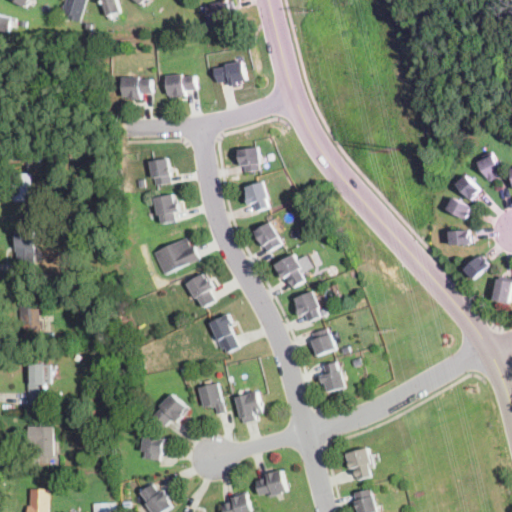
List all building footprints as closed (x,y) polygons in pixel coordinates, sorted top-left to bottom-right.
[(89,0),(88,5),(82,21),(69,17),(70,12),(65,11),(68,0),(89,0)] [(119,0),(123,11),(112,15),(113,18),(110,19),(103,0),(119,0)] [(235,0),(240,17),(208,26),(206,19),(211,17),(207,5),(224,0),(235,0)] [(10,30),(9,33),(0,30),(0,13),(13,17),(10,30)] [(249,80),(243,81),(240,82),(241,85),(233,87),(232,81),(220,83),(218,69),(229,67),(229,64),(239,62),(246,61),(249,80)] [(186,74),(187,77),(199,76),(200,89),(189,90),(190,97),(180,98),(180,97),(171,98),(169,76),(186,74)] [(142,77),(142,79),(155,79),(155,94),(144,94),(145,99),(134,100),(131,99),(131,97),(125,97),(124,77),(142,77)] [(260,163),(261,170),(246,172),(245,166),(242,166),(240,150),(261,147),(263,163),(260,163)] [(500,178),(491,182),(481,161),(489,157),(488,155),(494,151),(505,175),(500,178)] [(158,185),(155,185),(151,161),(154,160),(169,158),(171,175),(170,176),(171,183),(158,185)] [(34,196),(34,201),(14,201),(15,173),(34,173),(34,196)] [(479,197),(475,201),(471,197),(470,198),(467,195),(468,193),(459,184),(469,175),(483,190),(478,195),(479,197)] [(269,199),(272,208),(259,211),(256,203),(250,205),(248,197),(249,197),(248,193),(250,192),(249,187),(268,182),(272,198),(269,199)] [(175,202),(176,204),(179,203),(181,211),(174,213),(176,221),(163,224),(161,215),(158,215),(155,198),(174,194),(175,202)] [(472,215),(469,220),(465,218),(461,216),(461,215),(449,209),(455,197),(474,206),(471,212),(473,213),(472,215)] [(285,244),(272,251),(268,246),(264,248),(255,233),(274,222),(283,237),(282,238),(285,244)] [(102,239),(92,239),(92,227),(102,227),(102,239)] [(36,230),(36,251),(35,272),(18,271),(18,251),(16,251),(16,246),(18,246),(18,230),(36,230)] [(472,231),(473,237),(475,236),(476,244),(471,244),(471,245),(467,245),(467,244),(452,245),(452,231),(472,231)] [(188,242),(191,247),(195,245),(201,258),(165,275),(156,254),(155,252),(187,238),(188,242)] [(302,269),(308,280),(295,288),(289,277),(286,279),(279,265),(297,254),(305,268),(302,269)] [(492,265),(476,280),(467,270),(483,255),(492,265)] [(205,274),(207,279),(209,278),(211,281),(212,280),(216,287),(210,291),(216,301),(205,307),(199,297),(197,298),(188,283),(205,274)] [(511,297),(511,302),(497,300),(502,275),(511,277),(511,297)] [(39,294),(39,295),(41,295),(43,329),(22,330),(21,304),(25,304),(24,296),(30,296),(29,285),(38,285),(39,294)] [(321,308),(324,317),(312,322),(308,314),(303,316),(299,309),(301,308),(299,305),(300,304),(298,299),(316,291),(323,307),(321,308)] [(86,295),(86,302),(75,302),(75,298),(75,294),(86,295)] [(233,318),(235,321),(235,322),(230,325),(242,346),(229,353),(226,347),(223,349),(218,341),(215,334),(217,333),(212,324),(215,322),(214,321),(217,319),(218,320),(231,313),(233,318)] [(329,329),(331,334),(334,333),(339,349),(318,357),(312,342),(317,340),(315,334),(329,329)] [(353,349),(345,352),(343,346),(352,344),(353,349)] [(365,362),(357,365),(355,359),(363,356),(365,362)] [(339,362),(341,370),(344,369),(349,387),(331,392),(329,386),(326,387),(323,375),(328,374),(326,366),(339,362)] [(34,406),(31,406),(30,375),(33,375),(33,364),(54,364),(54,382),(47,382),(47,391),(46,391),(46,406),(34,406)] [(220,383),(224,403),(226,413),(218,414),(216,406),(205,408),(200,387),(220,383)] [(245,423),(244,423),(238,397),(261,392),(266,413),(257,416),(258,420),(245,423)] [(183,416),(180,420),(177,422),(173,418),(165,426),(156,417),(164,409),(162,407),(174,394),(187,407),(182,412),(185,414),(183,416)] [(55,436),(55,452),(55,456),(36,456),(36,446),(31,446),(31,442),(31,426),(55,426),(55,436)] [(165,453),(165,454),(162,454),(161,461),(146,458),(147,452),(144,451),(147,435),(168,439),(165,453)] [(110,453),(110,458),(98,458),(98,448),(110,449),(110,453)] [(372,464),(375,476),(360,480),(357,468),(351,470),(347,454),(370,448),(374,463),(372,464)] [(291,492),(284,494),(271,497),(270,493),(262,495),(258,481),(270,477),(269,474),(285,470),(291,492)] [(156,485),(162,493),(167,490),(172,496),(170,497),(173,500),(171,502),(174,506),(166,511),(154,511),(148,504),(150,502),(143,493),(155,484),(156,485)] [(51,490),(50,507),(49,511),(30,511),(30,506),(32,506),(33,488),(51,489),(51,490)] [(372,489),(374,496),(375,496),(380,511),(361,511),(361,509),(359,509),(357,503),(359,502),(356,493),(372,489)] [(225,511),(224,505),(236,501),(234,495),(249,491),(256,511),(225,511)] [(118,511),(95,511),(95,501),(118,501),(118,511)]
